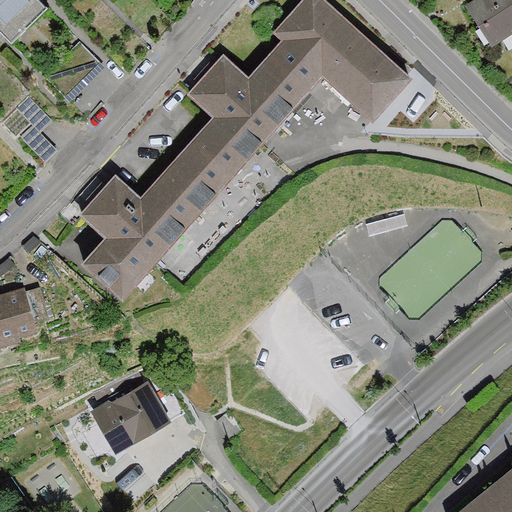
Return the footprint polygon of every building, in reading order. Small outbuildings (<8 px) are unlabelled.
[(41,0),(0,0),(0,28),(9,38),(43,2),(41,0)] [(319,72),(370,118),(410,74),(328,0),(293,0),(271,24),(280,31),(246,68),(224,49),(187,90),(209,110),(137,188),(111,165),(73,207),(97,229),(73,254),(117,293),(319,72)] [(511,0),(461,0),(488,41),(510,28),(511,30),(511,0)] [(0,346),(49,333),(36,284),(0,293),(0,346)] [(148,379),(85,412),(106,451),(169,417),(148,379)] [(511,511),(511,459),(444,511),(511,511)]
